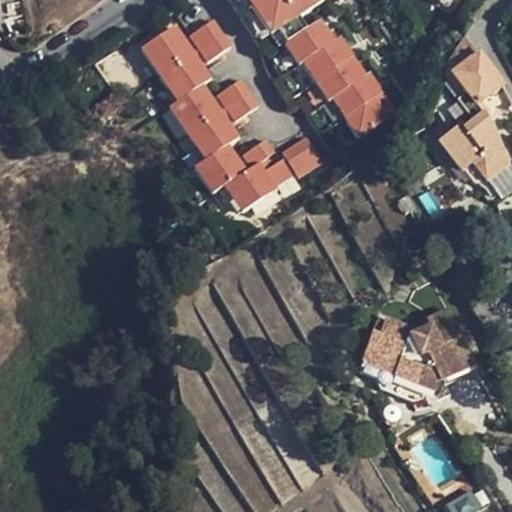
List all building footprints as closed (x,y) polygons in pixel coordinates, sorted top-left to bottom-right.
[(253,0),(270,26),(280,20),(301,6),(310,0),(253,0)] [(301,6),(280,20),(290,35),(311,22),(301,6)] [(201,41),(225,23),(215,8),(190,27),(201,41)] [(320,16),(311,22),(290,35),(286,38),(287,40),(297,55),(298,58),(304,54),(332,36),(320,16)] [(284,184),(264,156),(254,163),(249,166),(230,140),(245,129),(206,76),(216,69),(178,17),(144,42),(182,94),(172,101),(211,154),(200,162),(219,188),(227,182),(248,210),(284,184)] [(236,37),(225,23),(201,41),(211,56),(236,37)] [(335,87),(365,67),(341,30),(332,36),(304,54),(305,57),(314,71),(317,75),(326,89),(327,92),(335,87)] [(297,55),(287,40),(278,46),(287,61),(297,55)] [(478,60),(465,42),(443,74),(441,82),(444,86),(451,81),(478,60)] [(314,71),(305,57),(293,64),(302,78),(314,71)] [(479,108),(501,91),(492,78),(478,60),(451,81),(464,99),(474,112),(479,108)] [(371,63),(365,67),(335,87),(336,89),(347,106),(350,110),(361,127),(362,129),(398,106),(371,63)] [(236,101),(261,82),(253,69),(227,88),(236,101)] [(314,97),(326,89),(317,75),(305,82),(314,97)] [(271,95),(261,82),(236,101),(245,113),(271,95)] [(347,106),(336,89),(325,96),(335,113),(347,106)] [(487,118),(479,108),(474,112),(464,99),(453,107),(468,124),(472,129),(483,121),(487,118)] [(349,134),(361,127),(350,110),(338,117),(349,134)] [(494,134),(483,121),(472,129),(468,124),(461,131),(455,125),(431,143),(439,154),(441,153),(460,177),(462,176),(471,169),(485,186),(510,166),(494,134)] [(315,130),(301,140),(318,164),(332,153),(315,130)] [(254,163),(264,156),(276,147),(265,132),(243,148),(254,163)] [(318,164),(301,140),(286,151),(303,174),(318,164)] [(391,385),(434,403),(438,387),(442,385),(473,371),(448,317),(428,326),(432,335),(417,341),(405,336),(384,330),(379,345),(371,342),(362,363),(395,376),(391,385)] [(432,335),(428,326),(405,336),(417,341),(432,335)] [(379,345),(384,330),(375,327),(371,342),(379,345)] [(375,379),(391,385),(395,376),(362,363),(359,373),(375,379)] [(446,394),(477,379),(473,371),(442,385),(446,394)] [(355,382),(372,389),(375,379),(359,373),(355,382)] [(410,412),(425,410),(434,403),(391,385),(375,379),(372,389),(379,401),(410,412)] [(394,446),(409,437),(404,429),(389,438),(394,446)] [(447,510),(448,511),(472,511),(463,499),(447,510)]
